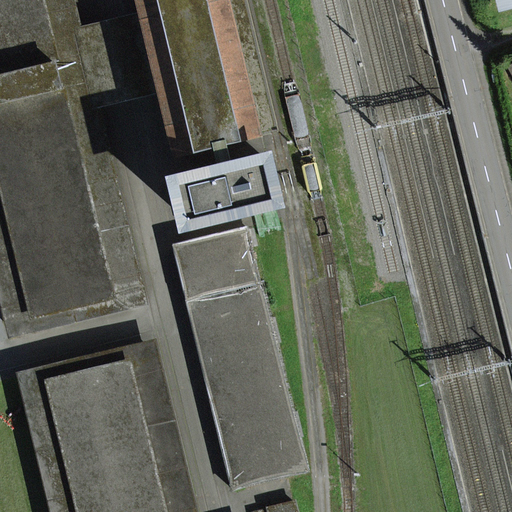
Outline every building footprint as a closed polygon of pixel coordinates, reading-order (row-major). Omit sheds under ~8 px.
[(74,35),(65,0),(0,0),(0,275),(13,332),(138,302),(93,113),(83,72),(74,35)] [(228,0),(137,0),(142,18),(149,49),(161,98),(175,157),(261,136),(228,0)] [(511,0),(494,0),(498,11),(511,7),(511,0)] [(93,113),(161,98),(142,18),(74,35),(93,113)] [(268,181),(179,202),(183,220),(188,243),(248,229),(277,222),(268,181)] [(205,372),(233,491),(306,473),(248,229),(188,243),(175,246),(205,372)] [(188,511),(149,348),(25,378),(57,511),(188,511)] [(269,509),(256,511),(296,511),(294,502),(269,507),(269,509)]
